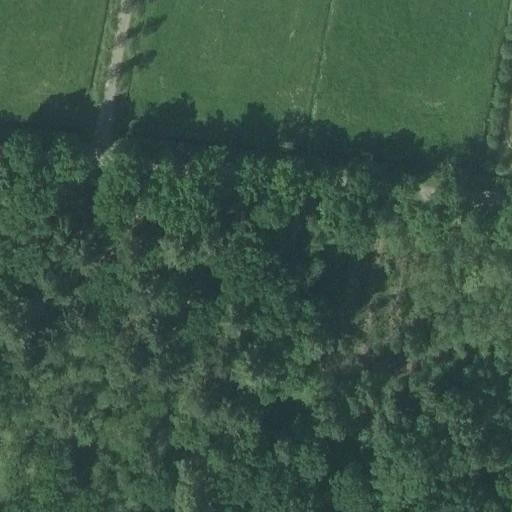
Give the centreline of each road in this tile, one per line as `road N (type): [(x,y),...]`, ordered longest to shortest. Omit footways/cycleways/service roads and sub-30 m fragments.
road 1 (track): [(245,511),(301,176)]
road 2 (track): [(0,147),(301,176)]
road 3 (track): [(301,176),(511,195)]
